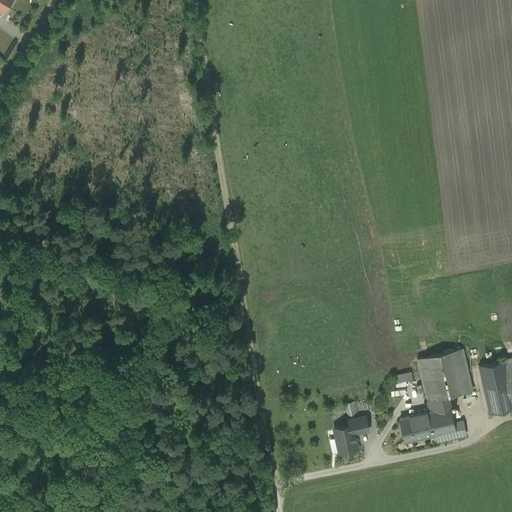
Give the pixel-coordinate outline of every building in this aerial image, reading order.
[(0,0),(0,10),(7,15),(16,0),(0,0)] [(462,347),(418,357),(427,398),(430,409),(400,416),(405,440),(456,428),(448,394),(472,388),(462,347)] [(504,358),(479,364),(490,411),(511,406),(511,392),(509,379),(507,370),(505,359),(504,358)] [(411,370),(394,374),(396,382),(413,378),(411,370)] [(366,415),(348,419),(349,423),(352,422),(354,431),(368,428),(366,415)] [(349,423),(334,426),(340,451),(358,447),(354,431),(352,422),(349,423)]
